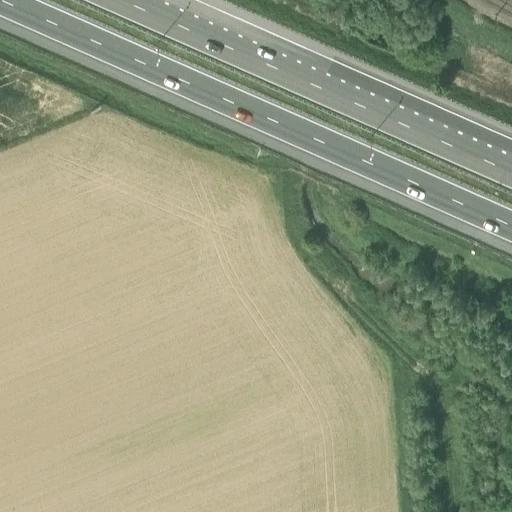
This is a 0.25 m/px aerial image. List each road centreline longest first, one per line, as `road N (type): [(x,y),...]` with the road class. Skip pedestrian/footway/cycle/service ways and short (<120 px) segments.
road 1 (motorway): [(0,0),(511,225)]
road 2 (motorway): [(511,174),(117,0)]
road 3 (track): [(454,511),(440,381),(331,277)]
